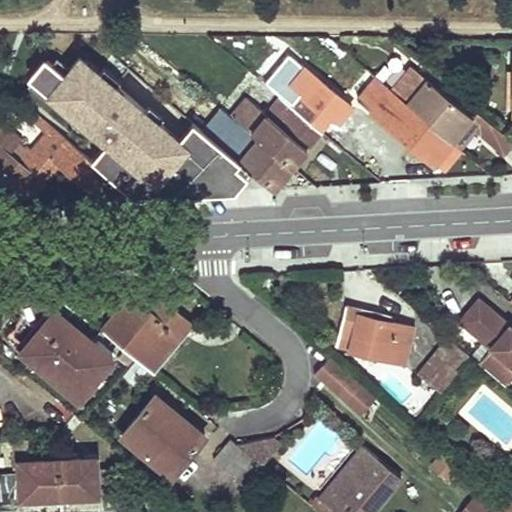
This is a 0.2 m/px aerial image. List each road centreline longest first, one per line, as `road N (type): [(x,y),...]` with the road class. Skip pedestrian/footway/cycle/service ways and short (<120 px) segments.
road 1 (residential): [(511,222),(202,240)]
road 2 (residential): [(202,240),(211,283),(278,336),(297,378),(274,417),(238,428)]
road 3 (residential): [(202,240),(0,251)]
